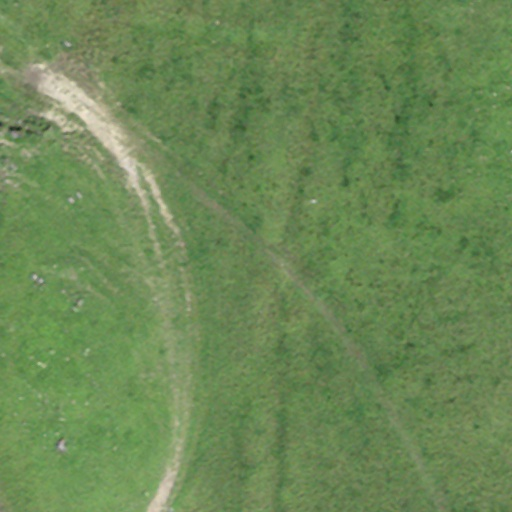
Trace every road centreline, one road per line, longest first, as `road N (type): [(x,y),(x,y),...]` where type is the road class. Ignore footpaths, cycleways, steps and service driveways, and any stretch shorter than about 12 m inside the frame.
road 1 (track): [(421,511),(286,277),(117,118)]
road 2 (track): [(117,118),(0,32)]
